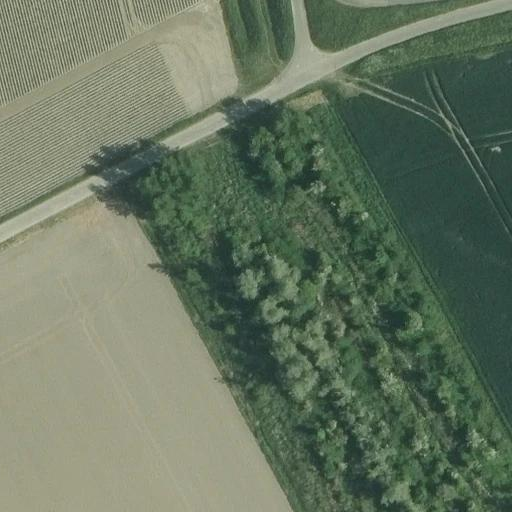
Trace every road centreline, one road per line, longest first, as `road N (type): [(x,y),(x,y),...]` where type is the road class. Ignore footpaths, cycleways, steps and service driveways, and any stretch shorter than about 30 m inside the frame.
road 1 (track): [(511,421),(327,83),(311,86),(306,69)]
road 2 (unclassified): [(0,236),(306,69)]
road 3 (unclassified): [(306,69),(511,3)]
